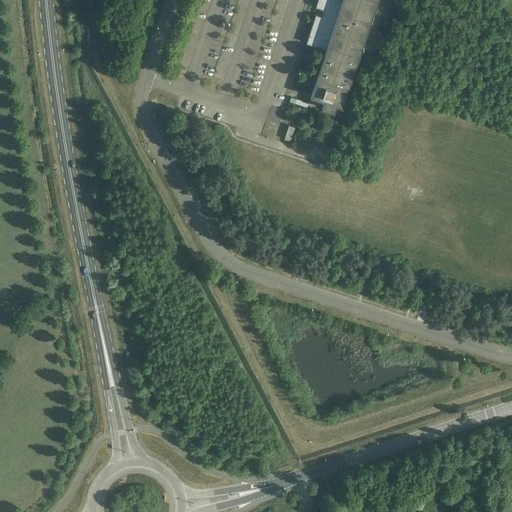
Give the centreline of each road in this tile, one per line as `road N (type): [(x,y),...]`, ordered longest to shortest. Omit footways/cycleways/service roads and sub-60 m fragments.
road 1 (primary): [(106,352),(63,148),(44,0)]
road 2 (tertiary): [(269,488),(511,410)]
